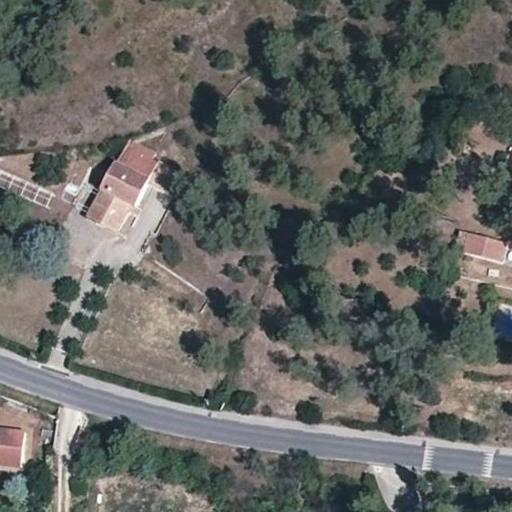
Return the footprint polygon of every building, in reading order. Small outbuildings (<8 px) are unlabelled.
[(155,160),(159,153),(133,140),(129,147),(155,160)] [(120,164),(118,164),(89,218),(120,234),(130,215),(134,207),(139,207),(161,163),(155,160),(129,147),(120,164)] [(144,211),(139,207),(134,207),(130,215),(140,219),(144,211)] [(461,233),(455,254),(502,268),(509,246),(461,233)] [(476,272),(491,276),(493,267),(478,264),(476,272)] [(94,432),(81,426),(76,449),(91,450),(94,432)] [(0,438),(0,466),(23,468),(27,432),(1,429),(0,438)]
